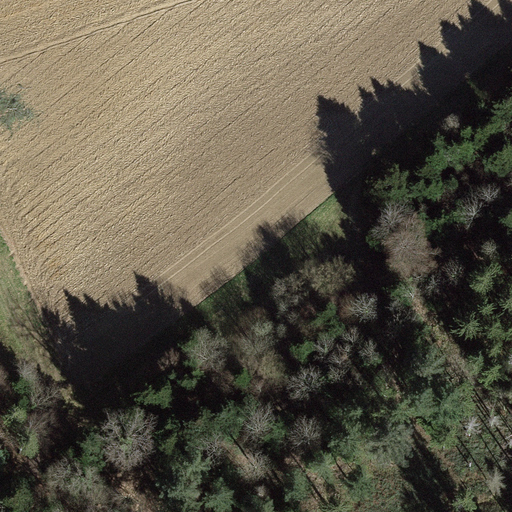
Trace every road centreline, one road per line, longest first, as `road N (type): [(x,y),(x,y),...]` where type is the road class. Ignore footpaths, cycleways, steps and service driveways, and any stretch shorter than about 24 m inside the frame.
road 1 (track): [(511,80),(127,384),(97,448),(94,511)]
road 2 (track): [(0,270),(68,408),(97,448)]
